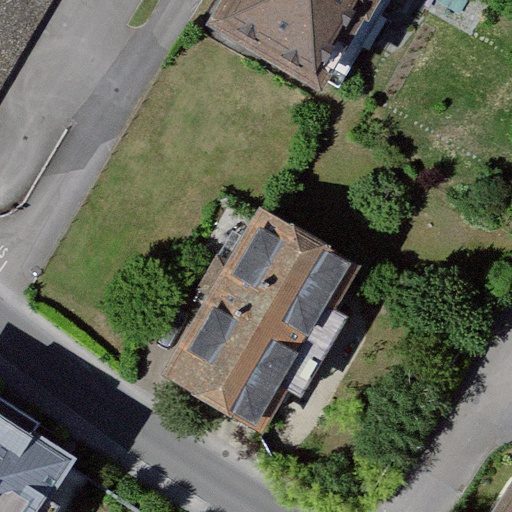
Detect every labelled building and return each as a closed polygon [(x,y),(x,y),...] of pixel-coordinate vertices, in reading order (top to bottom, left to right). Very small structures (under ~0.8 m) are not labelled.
[(241,0),(217,42),(332,108),(394,0),(241,0)] [(61,227),(73,234),(48,277),(112,313),(188,182),(124,146),(105,179),(93,172),(61,227)] [(272,211),(239,268),(228,262),(209,295),(219,302),(173,381),(278,441),(376,271),(272,211)] [(74,501),(97,466),(60,442),(69,427),(0,382),(0,511),(89,511),(90,511),(74,501)] [(511,511),(511,484),(493,511),(511,511)]
